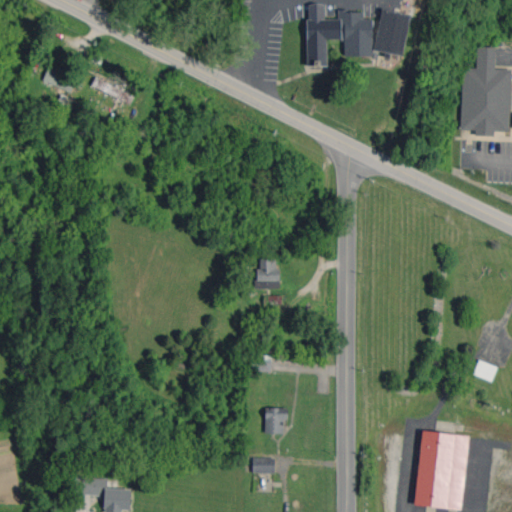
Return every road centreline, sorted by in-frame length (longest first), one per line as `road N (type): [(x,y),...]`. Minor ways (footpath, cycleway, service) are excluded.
road 1 (secondary): [(511,227),(54,0)]
road 2 (residential): [(355,152),(350,511)]
